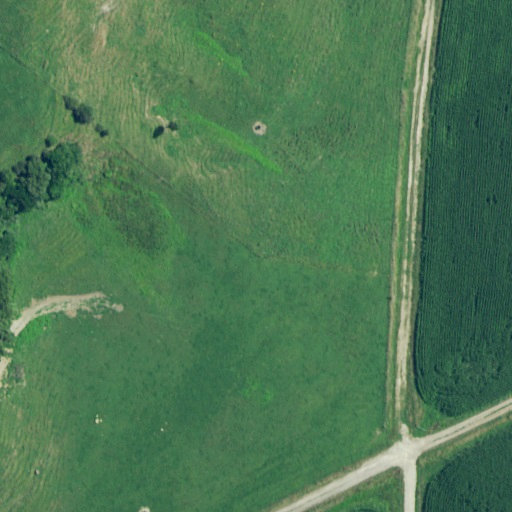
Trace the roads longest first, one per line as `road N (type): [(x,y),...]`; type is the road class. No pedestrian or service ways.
road 1 (track): [(438,0),(410,246),(400,440),(410,455)]
road 2 (track): [(297,511),(511,401)]
